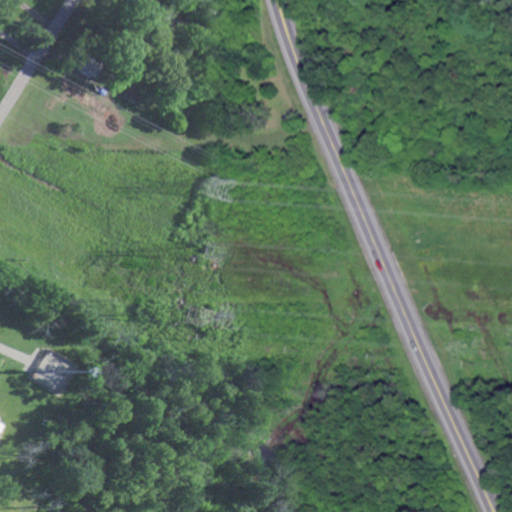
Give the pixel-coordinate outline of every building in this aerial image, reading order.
[(152,0),(158,0),(182,18),(172,32),(145,11),(152,0)] [(193,12),(188,9),(191,3),(197,7),(193,12)] [(82,53),(84,51),(100,62),(91,77),(74,67),(75,65),(71,62),(79,51),(82,53)] [(134,103),(123,96),(132,83),(142,90),(134,103)] [(59,422),(54,419),(57,414),(62,417),(59,422)] [(50,430),(41,424),(44,420),(52,426),(50,430)]
